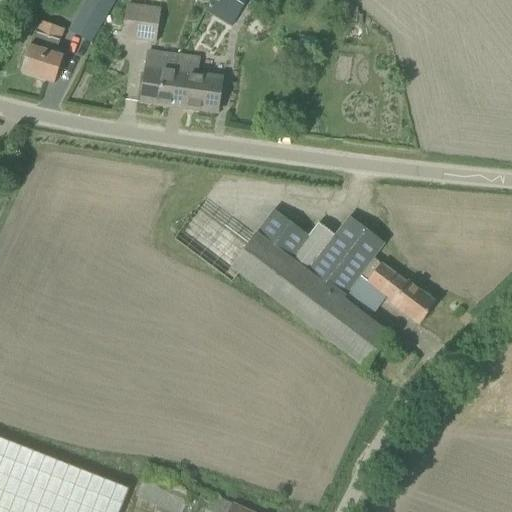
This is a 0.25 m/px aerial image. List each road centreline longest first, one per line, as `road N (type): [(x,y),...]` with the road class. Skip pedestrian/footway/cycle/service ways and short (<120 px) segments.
road 1 (unclassified): [(511,189),(123,136),(0,107)]
road 2 (unclassified): [(350,511),(380,453),(511,319)]
